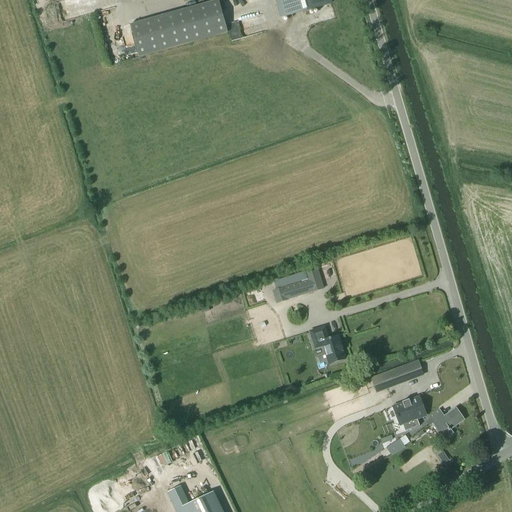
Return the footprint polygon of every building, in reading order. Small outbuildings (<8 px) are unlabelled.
[(130,25),(139,58),(228,33),(218,0),(130,25)] [(276,0),(282,19),(332,5),(331,0),(276,0)] [(289,301),(288,300),(312,293),(312,294),(324,290),(318,271),(306,274),(307,280),(308,282),(273,293),(277,305),(289,301)] [(305,272),(274,282),(276,290),(307,280),(306,274),(305,272)] [(329,365),(346,360),(338,337),(329,340),(325,328),(310,333),(314,345),(322,343),(329,365)] [(407,367),(382,376),(386,389),(411,379),(407,367)] [(420,427),(417,419),(425,416),(418,398),(410,402),(409,401),(402,403),(403,404),(394,408),(397,416),(397,417),(398,419),(401,425),(402,425),(405,432),(420,427)] [(445,440),(453,434),(451,430),(464,421),(456,409),(444,418),(439,411),(425,421),(429,426),(433,423),(445,440)] [(392,456),(405,447),(400,440),(387,448),(392,456)] [(439,446),(433,450),(443,465),(449,461),(439,446)] [(169,493),(177,510),(177,511),(221,511),(213,493),(189,505),(180,487),(169,493)]
